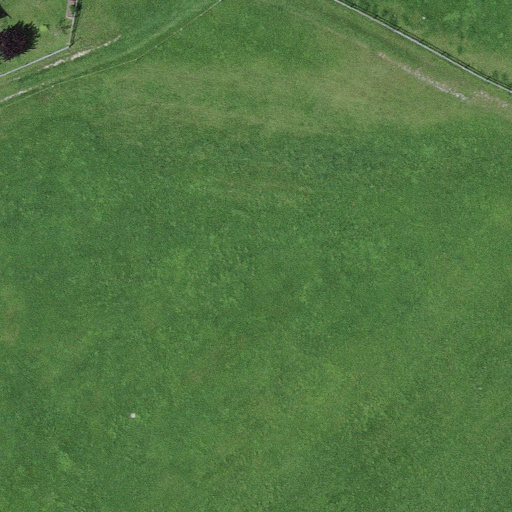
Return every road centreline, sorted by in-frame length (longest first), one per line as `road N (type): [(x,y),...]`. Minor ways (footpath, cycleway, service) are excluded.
road 1 (track): [(273,0),(511,110)]
road 2 (track): [(0,98),(178,30),(211,0)]
